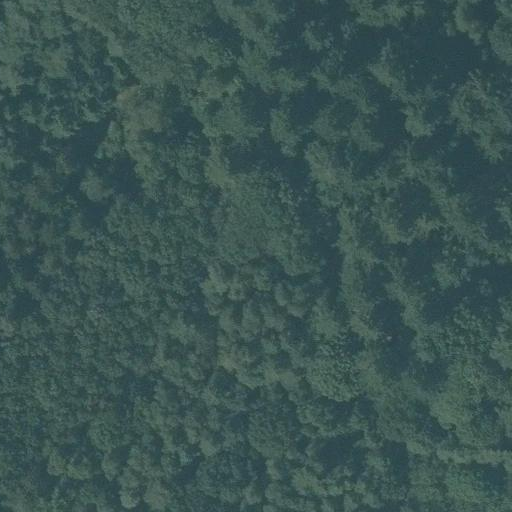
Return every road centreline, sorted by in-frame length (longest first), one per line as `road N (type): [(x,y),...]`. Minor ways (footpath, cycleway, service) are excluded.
road 1 (track): [(345,321),(219,0)]
road 2 (track): [(345,321),(423,511)]
